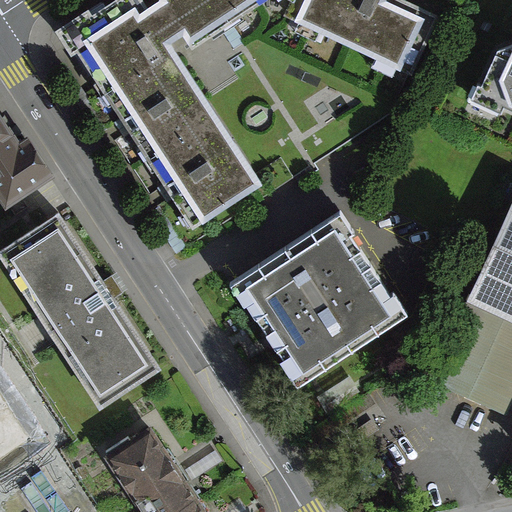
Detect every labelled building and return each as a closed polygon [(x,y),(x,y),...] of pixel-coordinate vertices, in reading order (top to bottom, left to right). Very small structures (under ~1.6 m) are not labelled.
[(176,26),(190,17),(178,0),(106,0),(99,5),(96,0),(94,0),(61,24),(74,46),(83,41),(133,117),(178,186),(199,218),(270,171),(176,26)] [(432,0),(178,0),(190,17),(201,34),(251,0),(297,0),(291,15),(413,68),(441,4),(432,0)] [(511,53),(500,57),(484,94),(479,92),(472,107),(502,120),(504,114),(511,117),(511,53)] [(0,108),(0,134),(12,127),(0,108)] [(16,134),(12,127),(0,134),(0,200),(2,203),(53,170),(26,128),(16,134)] [(418,303),(351,201),(233,278),(301,380),(418,303)] [(167,359),(65,202),(0,244),(0,250),(99,403),(167,359)] [(511,217),(439,377),(509,410),(511,404),(511,217)] [(109,452),(147,511),(177,511),(203,495),(181,459),(157,422),(109,452)] [(214,511),(203,495),(177,511),(214,511)]
